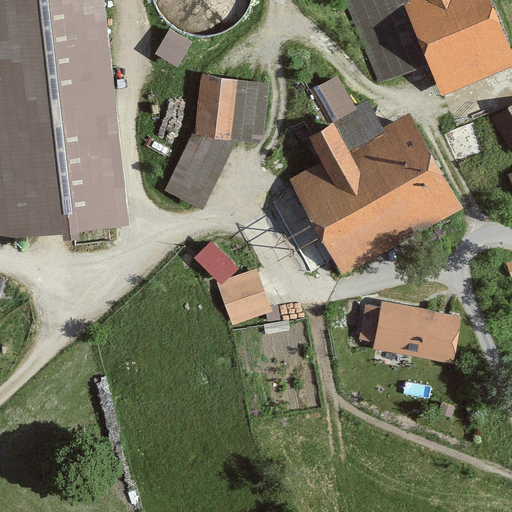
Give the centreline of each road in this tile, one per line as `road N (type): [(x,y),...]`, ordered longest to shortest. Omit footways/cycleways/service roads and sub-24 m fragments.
road 1 (track): [(0,400),(192,225),(277,129),(281,82),(265,55),(271,37),(310,36),(349,58),(371,88),(421,95),(483,237)]
road 2 (unknown): [(483,237),(440,218),(346,281),(313,289),(281,268),(247,214),(217,198)]
road 3 (residential): [(511,401),(463,278),(474,243),(511,239)]
